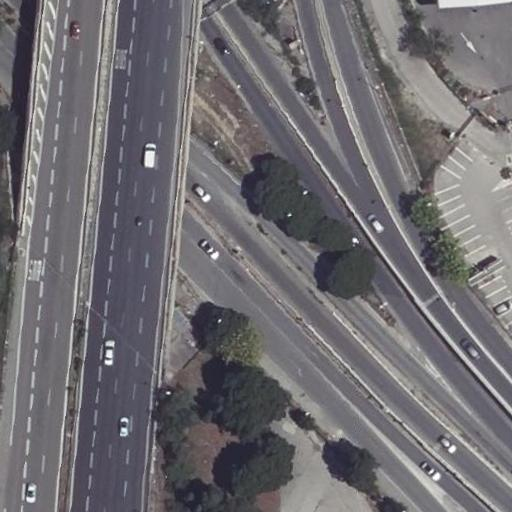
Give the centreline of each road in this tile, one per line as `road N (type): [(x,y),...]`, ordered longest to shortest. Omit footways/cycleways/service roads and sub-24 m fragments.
road 1 (motorway): [(36,0),(511,467)]
road 2 (secondary): [(90,72),(379,383),(511,506)]
road 3 (tertiary): [(511,438),(410,320),(200,0)]
road 4 (motorway): [(78,0),(28,511)]
road 5 (motorway): [(87,511),(135,0)]
road 6 (motorway): [(128,511),(160,0)]
road 7 (motorway): [(511,370),(400,212),(325,0)]
road 8 (tertiary): [(0,43),(238,309)]
road 9 (tertiary): [(238,309),(471,511)]
road 10 (secondary): [(380,228),(215,0)]
road 11 (motorway): [(238,309),(429,511)]
road 12 (motorway): [(380,228),(328,97),(304,0)]
road 13 (secondary): [(511,395),(431,304),(380,228)]
